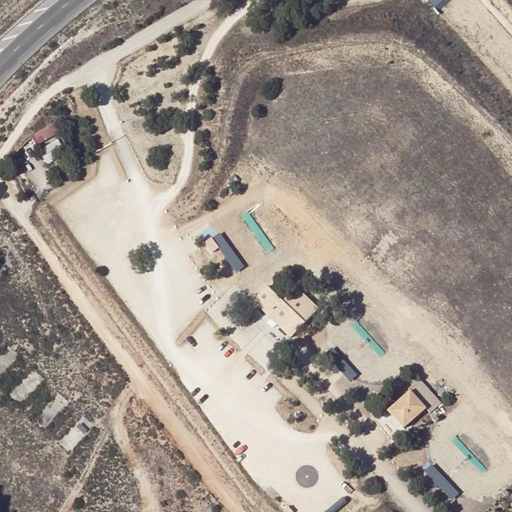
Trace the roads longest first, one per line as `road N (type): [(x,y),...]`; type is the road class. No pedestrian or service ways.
road 1 (track): [(143,242),(274,194),(511,442)]
road 2 (track): [(131,191),(152,203),(177,189),(187,165),(192,91),(215,35),(270,0)]
road 3 (unclassified): [(206,0),(98,64)]
